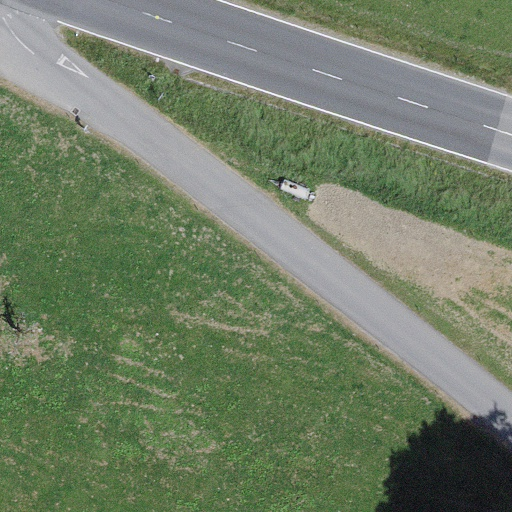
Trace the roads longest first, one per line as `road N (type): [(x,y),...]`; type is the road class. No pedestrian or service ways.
road 1 (tertiary): [(3,0),(8,25),(31,50),(511,411)]
road 2 (primary): [(111,0),(511,134)]
